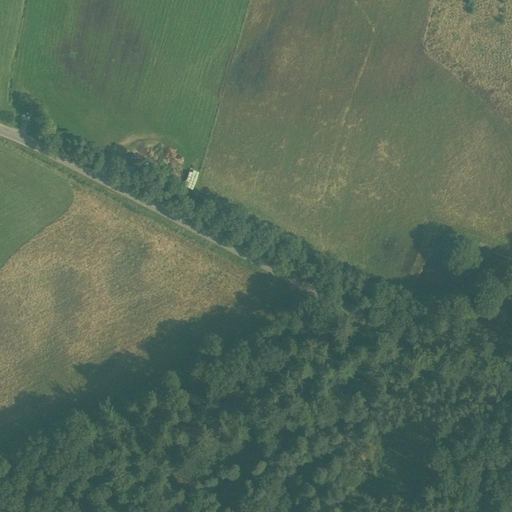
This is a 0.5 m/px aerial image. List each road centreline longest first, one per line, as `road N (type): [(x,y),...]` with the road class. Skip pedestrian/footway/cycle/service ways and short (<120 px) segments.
road 1 (tertiary): [(511,360),(388,329),(0,130)]
road 2 (track): [(408,337),(377,365),(93,511)]
